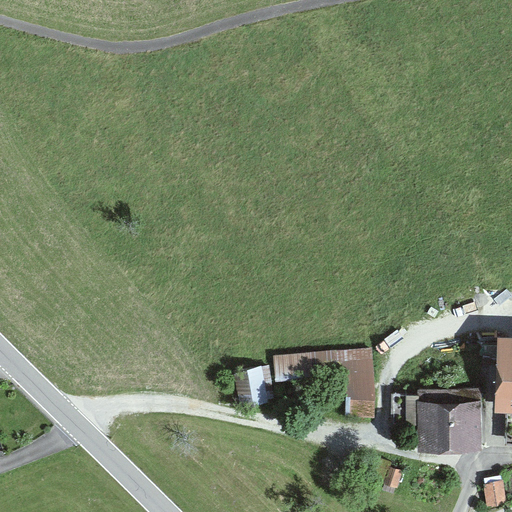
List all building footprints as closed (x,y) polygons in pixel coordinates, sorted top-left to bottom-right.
[(511,401),(511,341),(502,341),(501,390),(511,401)] [(349,412),(374,414),(375,399),(372,350),(276,356),(277,377),(349,373),(349,412)] [(254,366),(237,370),(247,406),(264,401),(254,366)] [(420,389),(420,393),(394,393),(394,423),(420,423),(420,444),(481,444),(481,389),(420,389)] [(485,482),(489,504),(505,501),(501,479),(485,482)]
